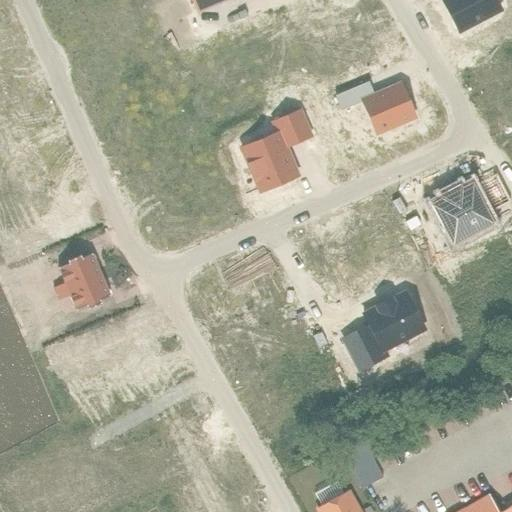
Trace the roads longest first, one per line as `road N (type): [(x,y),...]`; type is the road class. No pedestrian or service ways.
road 1 (residential): [(135,266),(466,124)]
road 2 (residential): [(18,0),(135,266)]
road 3 (residential): [(135,266),(284,511)]
road 4 (residential): [(466,124),(392,0)]
